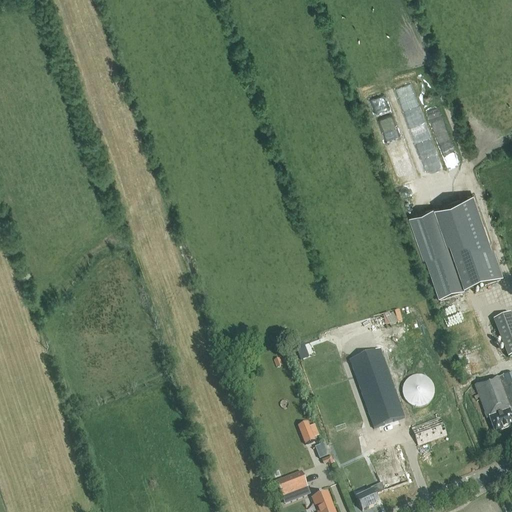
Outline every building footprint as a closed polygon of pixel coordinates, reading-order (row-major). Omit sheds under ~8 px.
[(412,130),(424,127),(414,86),(402,88),(412,130)] [(439,303),(500,282),(471,196),(409,217),(439,303)] [(508,358),(511,356),(511,318),(510,314),(493,321),(508,358)] [(381,350),(349,361),(373,429),(405,418),(381,350)] [(511,373),(481,385),(478,378),(472,380),(487,419),(489,418),(495,433),(511,426),(511,417),(509,410),(511,409),(511,373)] [(403,387),(402,392),(403,397),(405,401),(409,405),(413,407),(418,408),(423,407),(427,405),(431,401),(433,397),(434,392),(433,387),(431,382),(427,379),(423,377),(418,376),(413,377),(409,379),(405,382),(403,387)] [(447,436),(440,418),(411,429),(421,454),(430,450),(428,444),(447,436)] [(385,493),(410,483),(397,446),(370,454),(364,434),(338,443),(346,469),(373,459),(382,484),(369,489),(371,492),(357,498),(362,511),(379,504),(375,496),(384,492),(385,493)] [(301,472),(275,482),(281,498),(307,488),(301,472)] [(375,482),(372,473),(365,475),(368,484),(375,482)] [(312,499),(316,511),(334,511),(327,493),(312,499)]
